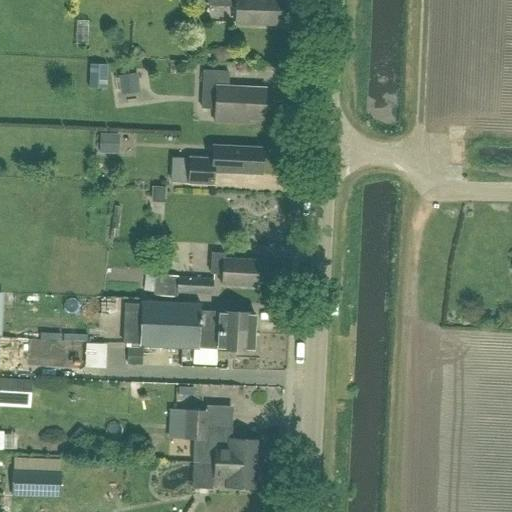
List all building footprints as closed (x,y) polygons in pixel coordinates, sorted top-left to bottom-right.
[(281,24),(282,0),(208,0),(209,4),(236,5),(235,22),(281,24)] [(107,64),(90,64),(89,88),(106,88),(107,64)] [(263,121),(264,90),(228,88),(228,73),(203,72),(202,109),(216,110),(215,122),(248,124),(248,121),(263,121)] [(119,96),(139,93),(136,74),(116,77),(119,96)] [(118,135),(100,134),(99,153),(118,153),(118,135)] [(260,176),(261,149),(213,147),(212,160),(189,159),(188,184),(212,185),(213,171),(227,172),(227,174),(260,176)] [(165,187),(152,187),(151,202),(164,202),(165,187)] [(255,286),(256,261),(223,259),(223,254),(211,254),(210,274),(222,274),(222,284),(255,286)] [(211,295),(212,280),(177,278),(177,276),(153,275),(152,296),(176,298),(176,293),(211,295)] [(197,331),(252,333),(253,314),(198,311),(199,305),(141,302),(140,324),(197,326),(197,331)] [(252,351),(252,333),(197,331),(197,326),(140,324),(139,346),(217,350),(216,357),(228,358),(228,350),(252,351)] [(99,367),(99,343),(79,343),(79,367),(99,367)] [(127,348),(127,364),(137,364),(137,349),(127,348)] [(0,378),(0,405),(29,407),(30,380),(0,378)] [(214,463),(260,465),(261,442),(229,440),(229,433),(224,427),(208,426),(208,408),(207,408),(207,412),(185,411),(184,440),(195,441),(194,463),(214,464),(214,463)] [(77,452),(90,439),(77,427),(65,440),(77,452)] [(259,489),(260,465),(214,463),(214,464),(194,463),(193,486),(213,486),(226,487),(259,489)] [(12,498),(59,498),(59,472),(12,472),(12,498)]
